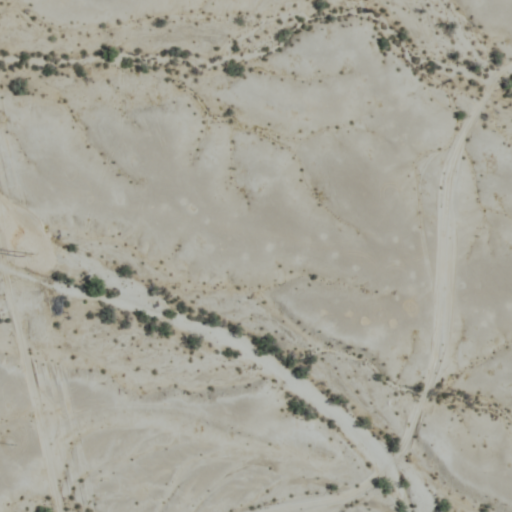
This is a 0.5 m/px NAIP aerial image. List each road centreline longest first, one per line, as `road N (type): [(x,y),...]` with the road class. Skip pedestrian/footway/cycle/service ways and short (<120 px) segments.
road 1 (track): [(308,511),(378,487),(411,443),(441,362),(452,176),(511,75)]
road 2 (track): [(0,264),(60,511)]
